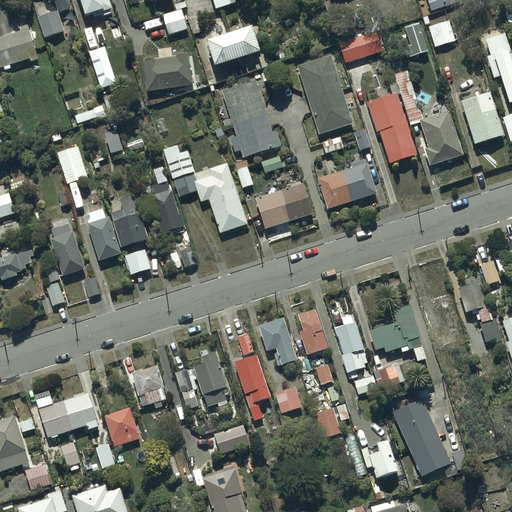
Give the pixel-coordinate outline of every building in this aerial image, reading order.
[(69,9),(66,0),(42,0),(43,0),(44,0),(46,0),(48,4),(54,2),(57,13),(69,9)] [(78,0),(84,16),(93,12),(94,15),(102,13),(103,15),(114,11),(110,0),(78,0)] [(237,0),(210,0),(214,11),(239,3),(237,0)] [(458,0),(426,0),(430,12),(460,2),(458,0)] [(511,7),(503,10),(508,27),(511,25),(511,7)] [(181,10),(161,16),(167,36),(186,31),(181,10)] [(56,12),(37,19),(43,39),(63,33),(56,12)] [(452,34),(448,22),(443,24),(442,21),(436,23),(437,25),(427,28),(434,48),(457,41),(455,33),(452,34)] [(417,23),(403,27),(409,47),(405,48),(408,58),(426,53),(417,23)] [(19,32),(0,37),(0,68),(2,68),(4,71),(10,69),(9,66),(37,57),(27,27),(18,29),(19,32)] [(252,27),(206,41),(214,67),(260,53),(252,27)] [(375,33),(338,45),(344,64),(381,52),(375,33)] [(511,58),(505,34),(484,40),(489,57),(485,58),(492,80),(498,79),(506,106),(511,104),(511,58)] [(104,48),(88,53),(99,90),(116,85),(104,48)] [(187,56),(141,63),(145,93),(191,86),(187,56)] [(330,57),(296,67),(317,136),(351,125),(330,57)] [(407,72),(394,75),(408,124),(421,120),(407,72)] [(254,82),(220,93),(235,138),(229,139),(233,153),(239,151),(241,159),(281,147),(276,131),(270,133),(254,82)] [(396,94),(365,104),(375,134),(377,133),(388,165),(416,156),(396,94)] [(489,94),(459,103),(473,146),(502,137),(489,94)] [(93,111),(74,117),(77,125),(96,119),(96,120),(106,117),(102,106),(93,109),(93,111)] [(448,113),(418,122),(426,149),(422,150),(428,167),(462,157),(448,113)] [(511,115),(502,119),(509,143),(511,141),(511,115)] [(164,119),(155,122),(159,134),(168,131),(164,119)] [(365,130),(353,134),(359,152),(370,149),(365,130)] [(115,131),(103,135),(109,155),(121,151),(115,131)] [(339,138),(321,144),(324,155),(342,149),(339,138)] [(176,147),(163,151),(165,159),(164,160),(171,180),(193,173),(187,152),(178,155),(176,147)] [(79,148),(57,155),(67,186),(89,179),(79,148)] [(278,157),(260,164),(264,174),(282,168),(278,157)] [(246,160),(234,164),(236,170),(235,171),(241,189),(252,185),(247,168),(248,168),(246,160)] [(350,165),(351,169),(316,180),(326,211),(375,195),(368,172),(365,160),(350,165)] [(226,164),(192,175),(195,183),(193,183),(200,204),(208,201),(219,234),(246,225),(226,164)] [(181,215),(179,215),(178,211),(179,211),(178,206),(176,207),(174,201),(176,201),(173,193),(172,193),(169,182),(160,185),(159,182),(151,184),(154,195),(148,196),(160,237),(174,233),(175,236),(186,233),(181,215)] [(301,185),(254,200),(263,230),(310,216),(301,185)] [(67,191),(56,195),(61,208),(71,205),(67,191)] [(0,219),(16,214),(10,194),(0,197),(0,219)] [(134,197),(119,201),(122,211),(110,214),(112,223),(111,223),(119,249),(146,241),(134,197)] [(121,255),(109,219),(106,220),(103,210),(89,215),(91,220),(87,221),(88,225),(87,225),(99,262),(121,255)] [(84,269),(67,220),(52,225),(54,230),(50,231),(53,239),(49,240),(61,277),(84,269)] [(190,249),(178,253),(183,269),(195,265),(190,249)] [(16,255),(0,260),(0,278),(0,279),(1,282),(17,277),(16,274),(21,272),(21,271),(26,269),(25,266),(31,263),(29,257),(34,256),(33,251),(16,256),(16,255)] [(144,251),(124,257),(129,276),(150,270),(144,251)] [(493,262),(480,267),(487,287),(500,283),(493,262)] [(54,268),(45,271),(49,283),(58,281),(54,268)] [(480,277),(465,281),(466,286),(459,288),(466,315),(474,313),(474,316),(479,314),(482,325),(493,322),(480,277)] [(94,278),(82,282),(88,298),(100,295),(94,278)] [(64,304),(57,283),(45,288),(51,308),(64,304)] [(452,295),(429,303),(441,341),(451,338),(453,345),(467,341),(452,295)] [(410,304),(391,310),(395,324),(371,331),(377,350),(385,348),(388,357),(414,349),(418,361),(427,358),(410,304)] [(314,310),(296,316),(301,332),(298,333),(306,356),(326,350),(314,310)] [(285,319),(260,327),(268,353),(277,350),(279,355),(276,356),(279,368),(299,362),(285,319)] [(511,320),(503,323),(510,343),(507,344),(511,359),(511,320)] [(357,324),(336,330),(344,356),(342,357),(348,374),(366,369),(361,352),(365,351),(357,324)] [(247,335),(236,339),(242,356),(253,353),(247,335)] [(214,354),(198,358),(200,365),(191,368),(200,397),(202,396),(206,408),(225,402),(221,390),(225,388),(214,354)] [(257,356),(234,364),(254,423),(263,420),(258,406),(256,407),(255,404),(271,398),(257,356)] [(156,367),(130,375),(137,398),(138,398),(141,408),(166,400),(156,367)] [(328,367),(315,371),(321,387),(333,383),(328,367)] [(378,375),(382,389),(383,390),(404,383),(398,367),(377,373),(378,375)] [(187,370),(174,374),(185,411),(198,407),(187,370)] [(382,389),(378,375),(353,383),(357,396),(382,389)] [(459,380),(446,384),(455,410),(468,405),(459,380)] [(294,388),(274,394),(280,415),(300,409),(294,388)] [(50,392),(36,397),(49,440),(52,438),(53,440),(59,438),(59,436),(87,427),(88,432),(102,428),(91,394),(54,406),(50,392)] [(421,401),(391,414),(420,478),(449,465),(421,401)] [(346,406),(337,409),(342,423),(351,420),(346,406)] [(130,409),(104,416),(113,447),(139,440),(130,409)] [(333,410),(315,416),(323,441),(327,440),(331,450),(344,446),(333,410)] [(15,417),(0,421),(0,471),(0,473),(23,466),(23,468),(30,466),(15,417)] [(33,420),(19,424),(22,434),(36,430),(33,420)] [(243,427),(215,436),(221,456),(250,446),(243,427)] [(389,445),(388,442),(362,450),(368,469),(373,468),(376,480),(398,474),(393,455),(399,454),(396,443),(389,445)] [(100,448),(96,449),(103,471),(117,466),(110,444),(107,445),(107,443),(99,445),(100,448)] [(80,465),(74,444),(62,448),(68,469),(70,468),(71,472),(80,470),(78,465),(80,465)] [(466,450),(451,454),(458,476),(472,471),(466,450)] [(197,451),(187,454),(193,470),(202,467),(197,451)] [(180,478),(173,456),(153,462),(160,484),(180,478)] [(52,486),(45,464),(24,471),(31,493),(52,486)] [(232,467),(200,477),(211,511),(245,511),(239,494),(241,494),(232,467)] [(106,486),(72,496),(76,511),(127,511),(121,489),(108,493),(106,486)] [(49,500),(17,509),(17,511),(66,511),(59,487),(55,489),(57,493),(48,496),(49,500)] [(394,502),(371,509),(371,511),(409,511),(407,505),(396,508),(394,502)]
